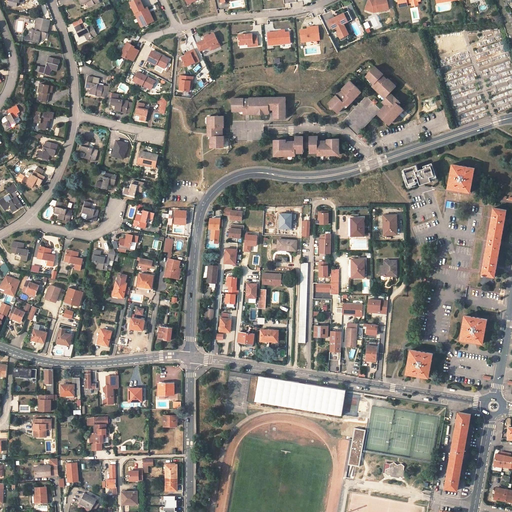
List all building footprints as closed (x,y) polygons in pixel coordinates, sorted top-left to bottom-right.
[(154,21),(148,6),(144,7),(141,0),(130,0),(129,1),(140,27),(154,21)] [(368,0),(366,6),(373,9),(374,12),(389,9),(387,0),(368,0)] [(335,28),(337,30),(340,31),(343,37),(349,34),(344,23),(352,19),(348,11),(339,15),(341,17),(336,19),(335,17),(329,20),(333,29),(335,28)] [(31,28),(30,34),(28,40),(39,43),(41,37),(46,38),(49,29),(51,20),(39,18),(37,26),(36,30),(31,28)] [(80,24),(75,27),(80,37),(85,35),(87,39),(98,35),(93,25),(82,29),(80,24)] [(301,30),(302,42),(320,40),(318,26),(314,27),(314,28),(301,30)] [(268,33),(269,45),(291,43),(290,32),(288,32),(283,33),(283,32),(280,32),(268,33)] [(206,39),(197,44),(200,51),(205,49),(203,46),(208,43),(211,50),(219,47),(217,43),(219,43),(214,33),(205,38),(206,39)] [(254,46),(259,46),(258,36),(253,36),(253,33),(239,34),(240,44),(254,43),(254,46)] [(140,51),(134,48),(135,47),(130,44),(130,46),(126,44),(121,55),(128,59),(129,58),(134,61),(140,51)] [(146,60),(165,69),(170,58),(151,49),(146,60)] [(196,63),(200,61),(195,50),(190,52),(191,54),(182,58),(187,67),(196,63)] [(61,59),(49,56),(46,67),(41,65),(39,71),(51,74),(52,69),(58,71),(61,59)] [(387,80),(382,85),(378,81),(382,76),(383,75),(374,68),(367,75),(369,77),(367,79),(374,85),(372,87),(376,91),(383,97),(385,95),(387,97),(385,99),(382,102),(385,106),(387,107),(389,105),(393,108),(388,114),(382,108),(380,111),(377,114),(387,123),(389,121),(391,123),(401,112),(399,110),(402,108),(395,102),(397,100),(390,93),(396,87),(387,79),(387,80)] [(137,71),(133,81),(152,88),(155,79),(137,71)] [(193,82),(193,77),(181,76),(180,81),(181,81),(180,90),(189,91),(190,87),(190,81),(193,82)] [(382,76),(378,81),(382,85),(387,80),(382,76)] [(107,100),(110,88),(93,84),(94,79),(88,77),(86,89),(91,90),(90,95),(107,100)] [(346,85),(341,90),(347,95),(340,102),(339,101),(340,100),(336,96),(333,98),(330,102),(332,104),(330,106),(334,110),(337,113),(345,105),(347,107),(359,94),(357,92),(359,91),(350,81),(349,82),(346,85)] [(52,86),(40,83),(38,91),(40,91),(38,99),(45,101),(47,90),(50,91),(51,91),(52,86)] [(347,95),(341,90),(336,96),(340,100),(339,101),(340,102),(347,95)] [(118,96),(112,94),(110,106),(116,107),(115,112),(126,115),(126,114),(130,115),(131,105),(128,104),(128,103),(118,101),(118,96)] [(163,97),(157,102),(163,110),(164,110),(166,110),(166,102),(163,97)] [(244,101),(232,102),(232,112),(235,112),(235,114),(244,114),(244,117),(258,116),(258,114),(265,113),(265,116),(269,115),(269,112),(269,111),(269,108),(277,107),(277,112),(274,112),(274,120),(283,119),(283,117),(286,116),(285,102),(282,102),(282,99),(273,100),(249,101),(250,109),(244,109),(244,101)] [(145,104),(139,102),(137,114),(141,115),(140,120),(146,122),(149,110),(144,109),(145,104)] [(3,121),(7,128),(17,123),(14,118),(19,115),(17,113),(20,111),(17,105),(8,110),(10,114),(6,116),(4,117),(3,119),(3,121)] [(385,106),(382,108),(388,114),(393,108),(389,105),(387,107),(385,106)] [(53,114),(42,111),(41,114),(37,112),(35,122),(40,123),(40,127),(46,129),(48,118),(52,119),(53,114)] [(225,148),(225,138),(223,138),(216,138),(216,137),(217,137),(217,132),(216,133),(216,131),(217,131),(223,131),(224,131),(224,119),(220,119),(211,119),(211,122),(208,122),(208,131),(208,139),(211,139),(211,151),(215,150),(223,150),(223,148),(225,148)] [(327,139),(327,140),(328,146),(318,147),(318,141),(318,136),(310,137),(310,148),(310,150),(313,150),(313,152),(318,152),(322,152),(322,155),(337,154),(337,152),(340,151),(339,146),(339,139),(327,139)] [(275,141),(275,148),(275,154),(276,154),(279,154),(279,156),(294,156),(294,153),(297,153),(301,153),(301,151),(304,150),(304,148),(304,137),(296,137),(296,141),(296,147),(287,148),(287,142),(287,140),(275,141)] [(88,141),(82,140),(79,151),(85,153),(83,158),(94,161),(97,149),(87,146),(88,141)] [(44,152),(39,151),(37,156),(49,159),(50,154),(55,156),(58,144),(47,141),(44,152)] [(127,144),(117,141),(113,157),(123,159),(127,144)] [(158,155),(142,151),(139,162),(156,166),(158,155)] [(417,168),(416,164),(401,168),(407,189),(413,187),(412,183),(418,181),(419,184),(437,179),(432,162),(423,164),(423,167),(417,168)] [(475,168),(452,164),(448,188),(470,192),(475,168)] [(40,185),(46,176),(36,170),(30,179),(25,176),(22,181),(32,187),(35,182),(40,185)] [(116,179),(105,176),(103,182),(97,181),(96,186),(108,189),(109,184),(114,185),(116,179)] [(144,182),(133,180),(131,188),(125,187),(124,193),(135,196),(136,190),(142,192),(144,182)] [(14,183),(6,188),(9,194),(18,189),(14,183)] [(4,197),(0,199),(0,200),(6,210),(11,207),(14,211),(23,205),(17,195),(7,201),(4,197)] [(63,202),(57,201),(55,212),(60,214),(59,219),(70,221),(73,210),(62,208),(63,202)] [(91,203),(85,201),(83,213),(88,214),(87,219),(92,221),(93,220),(97,221),(99,211),(90,208),(91,203)] [(223,215),(230,215),(229,219),(242,220),(243,210),(224,208),(223,215)] [(507,211),(494,208),(481,283),(493,286),(494,281),(493,281),(494,276),(507,211)] [(174,209),(174,224),(186,224),(187,209),(174,209)] [(142,215),(137,214),(135,225),(146,228),(148,218),(153,219),(155,213),(144,210),(142,215)] [(320,223),(329,223),(329,212),(320,212),(320,223)] [(397,215),(384,216),(384,222),(386,222),(387,235),(398,234),(397,215)] [(219,244),(220,217),(209,217),(208,229),(210,229),(209,244),(219,244)] [(364,219),(352,219),(352,224),(353,224),(353,236),(364,236),(364,219)] [(310,236),(310,220),(302,220),(302,236),(310,236)] [(242,238),(242,225),(229,224),(229,237),(242,238)] [(121,238),(119,247),(130,250),(132,241),(137,242),(138,236),(128,233),(127,239),(121,238)] [(174,238),(167,237),(165,250),(172,251),(174,238)] [(296,240),(283,240),(282,249),(295,250),(296,240)] [(25,243),(14,241),(11,252),(22,254),(21,259),(27,261),(29,250),(24,248),(25,243)] [(331,241),(321,241),(321,254),(331,254),(331,241)] [(52,249),(40,246),(38,258),(49,260),(48,265),(54,267),(56,255),(51,254),(52,249)] [(114,261),(116,252),(113,247),(109,253),(108,258),(100,256),(101,251),(95,249),(93,261),(98,262),(97,268),(107,270),(108,266),(109,260),(114,261)] [(79,252),(68,249),(65,260),(76,264),(75,269),(80,270),(83,259),(78,257),(79,252)] [(237,250),(226,249),(225,263),(236,264),(237,250)] [(151,259),(142,257),(141,264),(143,265),(148,266),(149,266),(149,265),(151,259)] [(165,276),(177,278),(180,267),(181,260),(169,258),(168,262),(167,265),(165,276)] [(364,260),(352,260),(352,266),(354,266),(354,277),(365,277),(367,277),(367,274),(364,274),(364,260)] [(397,260),(385,261),(386,275),(398,275),(397,260)] [(301,262),(298,341),(306,341),(308,262),(301,262)] [(321,277),(329,277),(329,262),(320,262),(321,277)] [(39,272),(40,266),(32,264),(31,271),(39,272)] [(217,283),(219,266),(209,265),(208,282),(217,283)] [(262,272),(262,284),(281,285),(281,273),(262,272)] [(140,273),(138,285),(152,288),(153,276),(140,273)] [(332,289),(340,289),(339,274),(332,274),(332,289)] [(11,288),(9,293),(15,295),(17,291),(21,281),(6,275),(0,284),(11,288)] [(118,280),(117,281),(114,295),(124,298),(127,284),(124,283),(126,276),(119,275),(118,280)] [(236,303),(237,276),(227,276),(227,292),(225,292),(225,303),(236,303)] [(27,280),(23,290),(26,291),(26,292),(33,295),(35,293),(36,293),(39,284),(27,280)] [(0,284),(0,286),(7,289),(6,292),(9,293),(11,288),(0,284)] [(46,298),(54,301),(57,294),(58,295),(61,288),(51,284),(46,298)] [(73,302),(76,290),(69,288),(65,299),(69,300),(69,301),(73,302)] [(80,304),(84,292),(77,290),(76,290),(73,302),(76,304),(77,303),(80,304)] [(387,313),(387,299),(368,298),(367,313),(387,313)] [(363,306),(343,304),(343,315),(362,316),(363,306)] [(32,320),(37,307),(32,305),(27,318),(32,320)] [(13,306),(9,316),(13,318),(13,317),(22,320),(25,311),(13,306)] [(213,319),(214,310),(206,309),(205,318),(213,319)] [(258,324),(258,309),(252,309),(251,318),(249,318),(249,324),(258,324)] [(487,320),(465,316),(462,339),(483,343),(487,320)] [(144,319),(132,318),(130,328),(143,330),(144,319)] [(231,318),(221,318),(221,331),(231,332),(231,318)] [(36,323),(33,338),(41,340),(41,342),(45,343),(47,332),(39,330),(40,324),(36,323)] [(377,335),(378,324),(364,323),(363,333),(377,335)] [(173,328),(161,326),(159,338),(171,340),(173,328)] [(320,328),(320,326),(316,326),(315,336),(328,337),(328,329),(320,328)] [(61,328),(58,341),(66,342),(66,344),(70,345),(72,335),(65,333),(66,329),(61,328)] [(112,332),(102,329),(99,342),(108,345),(112,332)] [(357,329),(348,329),(347,348),(356,348),(357,329)] [(262,330),(261,340),(268,340),(268,342),(279,342),(279,330),(262,330)] [(254,334),(240,332),(239,342),(253,344),(254,334)] [(330,360),(341,360),(342,342),(331,341),(330,360)] [(378,344),(368,344),(367,361),(377,362),(378,344)] [(433,354),(411,350),(407,373),(429,377),(433,354)] [(0,364),(0,373),(3,374),(3,376),(9,376),(9,365),(0,364)] [(15,367),(15,376),(33,377),(33,368),(15,367)] [(91,371),(86,371),(87,391),(88,391),(89,394),(92,394),(92,388),(96,388),(96,384),(92,385),(91,371)] [(116,376),(107,376),(107,385),(104,387),(104,390),(107,393),(107,396),(104,400),(104,404),(114,404),(113,387),(116,387),(116,376)] [(254,402),(341,418),(345,391),(259,376),(258,378),(250,377),(246,400),(254,401),(254,402)] [(81,377),(73,377),(73,385),(62,386),(62,396),(75,395),(75,385),(81,384),(81,377)] [(175,383),(159,384),(159,394),(174,394),(175,383)] [(142,388),(129,388),(129,401),(143,400),(142,388)] [(47,395),(39,394),(39,400),(40,400),(40,411),(51,411),(51,400),(54,400),(54,395),(47,395)] [(355,412),(365,414),(367,404),(357,403),(355,412)] [(471,414),(458,412),(446,487),(458,489),(471,414)] [(178,417),(168,417),(168,416),(165,416),(164,426),(178,426),(178,417)] [(88,418),(88,424),(95,424),(95,435),(92,435),(93,443),(93,450),(102,450),(102,442),(103,442),(103,437),(103,433),(105,433),(106,434),(106,424),(108,424),(108,417),(95,417),(88,418)] [(34,418),(34,428),(36,428),(36,436),(46,436),(46,428),(50,428),(50,419),(34,418)] [(503,466),(506,452),(502,451),(502,454),(497,453),(495,465),(503,466)] [(511,455),(509,455),(510,452),(506,452),(503,466),(511,467),(511,455)] [(115,460),(112,460),(112,464),(110,464),(111,479),(108,479),(108,487),(116,487),(115,460)] [(78,462),(66,462),(67,482),(79,482),(78,462)] [(398,464),(395,462),(391,463),(388,462),(386,469),(385,473),(389,475),(393,474),(400,475),(403,478),(407,476),(407,472),(404,470),(405,465),(402,463),(398,464)] [(167,464),(167,477),(178,477),(177,464),(175,464),(175,463),(168,463),(168,464),(167,464)] [(35,466),(35,474),(41,474),(41,476),(51,476),(59,475),(57,465),(50,465),(35,466)] [(142,469),(128,470),(129,481),(143,480),(142,469)] [(178,490),(178,477),(167,477),(167,490),(178,490)] [(367,494),(368,485),(355,483),(354,491),(367,494)] [(37,496),(38,503),(48,502),(46,487),(36,488),(37,496)] [(496,498),(507,500),(508,490),(498,488),(496,498)] [(138,490),(123,491),(123,504),(130,503),(130,501),(138,501),(138,490)] [(85,493),(80,503),(92,509),(97,500),(85,493)] [(165,499),(167,499),(166,506),(176,506),(178,506),(178,499),(176,499),(176,495),(165,495),(165,499)]
